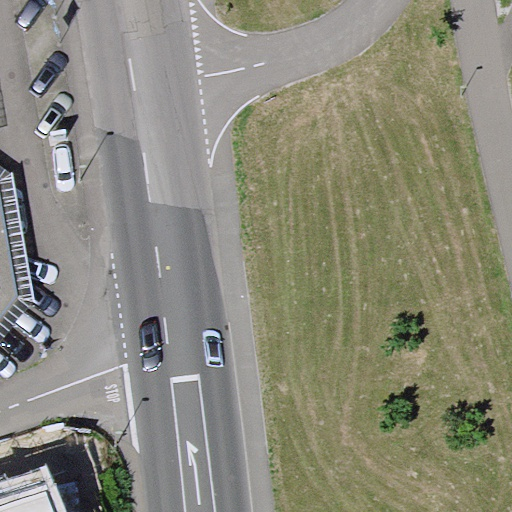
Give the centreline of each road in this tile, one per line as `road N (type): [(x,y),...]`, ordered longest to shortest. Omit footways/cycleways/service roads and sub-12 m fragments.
road 1 (motorway): [(382,0),(502,511)]
road 2 (primary): [(189,352),(138,0)]
road 3 (residential): [(189,352),(0,421)]
road 4 (motorway): [(511,179),(470,0)]
road 5 (primary): [(200,511),(189,352)]
